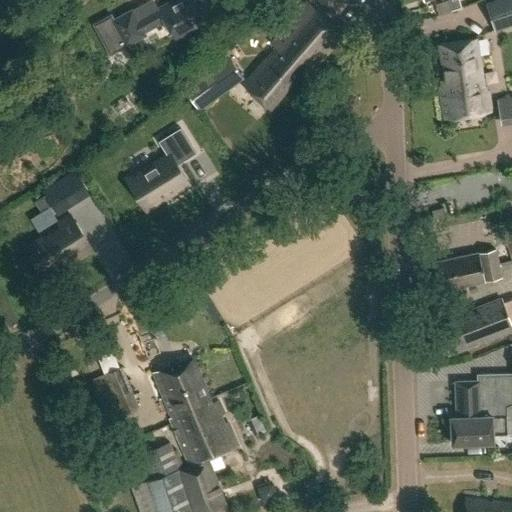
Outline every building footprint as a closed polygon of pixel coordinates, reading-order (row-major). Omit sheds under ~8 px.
[(206,20),(204,16),(206,14),(202,8),(200,8),(195,0),(179,0),(174,3),(172,1),(158,8),(159,9),(138,21),(132,10),(112,21),(126,46),(146,35),(144,33),(165,21),(175,37),(206,20)] [(511,24),(511,0),(495,0),(485,4),(494,31),(511,24)] [(345,35),(309,3),(273,43),(281,49),(255,77),(262,83),(253,92),(269,106),(278,96),(281,99),(308,68),(312,72),(345,35)] [(440,44),(446,85),(440,86),(445,119),(490,112),(487,91),(483,92),(475,39),(440,44)] [(241,76),(226,56),(183,87),(197,108),(241,76)] [(511,97),(498,100),(501,120),(511,118),(511,97)] [(168,156),(129,180),(146,207),(175,189),(173,185),(184,178),(176,165),(196,153),(180,127),(159,140),(168,156)] [(86,198),(101,220),(130,200),(116,178),(86,198)] [(53,184),(42,190),(51,204),(61,198),(53,184)] [(91,249),(70,215),(41,233),(44,238),(27,249),(43,274),(60,263),(66,259),(68,264),(91,249)] [(500,277),(494,248),(435,261),(443,298),(467,293),(465,284),(500,277)] [(511,329),(511,324),(502,298),(476,308),(476,314),(439,328),(449,354),(511,329)] [(452,444),(492,442),(492,435),(506,434),(505,406),(511,402),(511,350),(511,351),(511,373),(477,375),(477,381),(455,382),(456,411),(450,412),(452,444)] [(192,358),(153,372),(172,424),(174,423),(186,419),(183,409),(207,400),(192,358)] [(138,408),(121,367),(90,379),(100,402),(116,396),(123,414),(138,408)] [(183,409),(186,419),(174,423),(189,464),(180,468),(170,441),(141,451),(151,478),(131,485),(141,511),(228,511),(208,457),(237,447),(220,401),(209,404),(207,400),(183,409)] [(511,511),(511,505),(465,499),(463,511),(511,511)]
